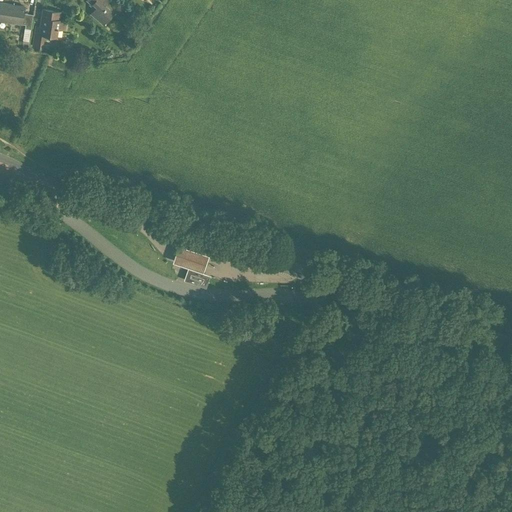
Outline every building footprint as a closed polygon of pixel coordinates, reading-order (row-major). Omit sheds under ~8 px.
[(103,25),(116,10),(107,2),(108,0),(86,0),(95,8),(90,14),(103,25)] [(0,20),(21,24),(24,7),(0,3),(0,20)] [(64,30),(65,21),(58,20),(59,12),(43,9),(40,27),(36,26),(34,40),(42,42),(43,34),(56,36),(57,29),(64,30)] [(202,272),(208,255),(178,245),(172,262),(202,272)] [(205,287),(208,277),(189,270),(185,280),(205,287)]
